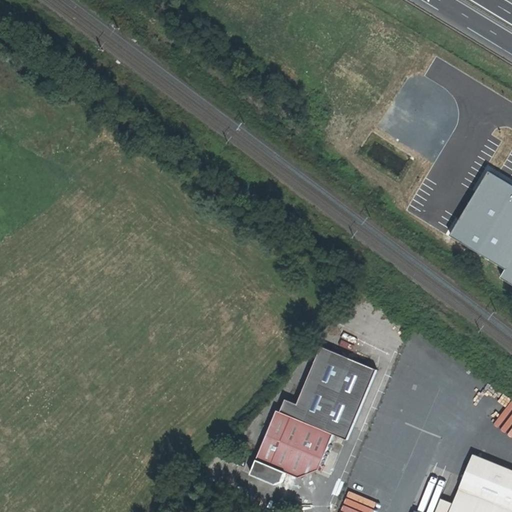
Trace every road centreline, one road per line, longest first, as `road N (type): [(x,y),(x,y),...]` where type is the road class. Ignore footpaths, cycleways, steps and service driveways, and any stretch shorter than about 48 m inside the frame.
road 1 (unknown): [(413,511),(454,411),(511,441)]
road 2 (unknown): [(320,480),(378,366)]
